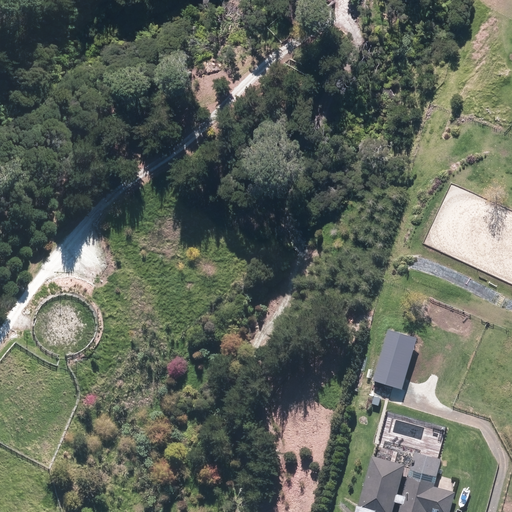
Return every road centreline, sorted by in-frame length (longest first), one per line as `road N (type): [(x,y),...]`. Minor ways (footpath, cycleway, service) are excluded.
road 1 (unknown): [(336,0),(184,150),(117,189),(63,239),(0,329)]
road 2 (unknown): [(242,511),(225,399),(304,257),(291,232)]
road 3 (unknown): [(291,232),(294,182),(353,51),(356,26),(345,0)]
road 4 (unknown): [(251,511),(276,473),(279,451),(265,405),(285,372),(287,343),(273,314)]
